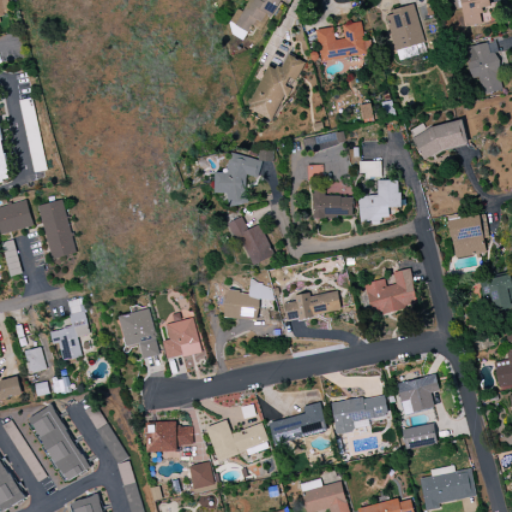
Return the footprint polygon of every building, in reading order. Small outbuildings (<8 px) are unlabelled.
[(9,8),(7,0),(0,0),(0,19),(5,19),(3,10),(9,8)] [(279,0),(249,0),(243,12),(239,10),(228,30),(244,39),(252,27),(261,32),(279,0)] [(460,0),(464,28),(482,25),(479,10),(491,8),(490,0),(460,0)] [(385,13),(394,51),(424,44),(415,6),(385,13)] [(316,30),(321,62),(367,56),(362,22),(342,25),(344,39),(335,41),(333,27),(316,30)] [(503,91),(495,53),(498,52),(495,42),(464,48),(471,79),(478,78),(481,95),(503,91)] [(269,65),(247,108),(273,122),(303,63),(288,55),(280,71),(269,65)] [(359,106),(363,122),(373,119),(370,104),(359,106)] [(434,126),(411,139),(423,161),(441,151),(467,145),(462,120),(434,126)] [(302,140),(305,152),(345,144),(342,132),(302,140)] [(0,181),(8,180),(0,134),(0,181)] [(231,153),(227,166),(227,173),(215,173),(215,193),(228,193),(228,205),(245,205),(245,177),(246,176),(257,179),(262,162),(273,162),(273,151),(257,151),(257,161),(231,153)] [(323,181),(322,166),(306,166),(307,181),(323,181)] [(399,180),(377,181),(377,196),(359,197),(360,221),(389,220),(388,208),(399,208),(399,180)] [(314,217),(352,218),(352,197),(325,197),(325,191),(314,191),(314,217)] [(38,206),(51,260),(76,254),(62,200),(38,206)] [(33,226),(26,201),(0,207),(0,232),(1,235),(33,226)] [(448,220),(454,258),(485,254),(480,216),(448,220)] [(247,230),(242,218),(232,222),(250,267),(273,258),(261,225),(247,230)] [(392,273),(395,285),(385,287),(383,280),(365,284),(372,316),(418,306),(410,269),(392,273)] [(484,294),(491,293),(494,311),(511,308),(511,275),(482,280),(484,294)] [(259,300),(272,301),(273,286),(249,284),(249,293),(226,291),(225,319),(258,321),(259,300)] [(309,296),(309,294),(294,296),(295,302),(284,304),(287,322),(341,313),(338,292),(309,296)] [(50,332),(53,345),(59,344),(62,361),(81,357),(78,337),(88,335),(82,299),(67,302),(72,328),(50,332)] [(119,317),(126,348),(139,345),(143,360),(159,356),(149,309),(119,317)] [(193,318),(181,321),(179,314),(174,315),(176,322),(166,325),(169,340),(162,342),(167,360),(201,352),(193,318)] [(498,388),(511,385),(511,332),(507,333),(509,350),(506,351),(507,360),(493,363),(498,388)] [(46,370),(40,347),(24,352),(30,374),(46,370)] [(397,384),(403,415),(434,409),(431,393),(438,392),(435,376),(397,384)] [(0,400),(21,396),(18,377),(0,380),(0,400)] [(55,395),(71,392),(68,377),(52,381),(55,395)] [(331,404),(336,435),(355,432),(353,422),(388,416),(384,395),(331,404)] [(305,415),(269,423),(274,445),(326,433),(319,403),(303,407),(305,415)] [(28,419),(64,483),(89,470),(52,405),(28,419)] [(45,479),(13,420),(4,425),(35,483),(45,479)] [(261,424),(231,434),(226,421),(206,427),(218,462),(247,452),(248,455),(269,449),(261,424)] [(437,444),(433,424),(402,430),(406,450),(437,444)] [(129,459),(107,425),(97,432),(118,466),(129,459)] [(0,511),(21,502),(0,458),(0,511)] [(214,491),(211,463),(190,465),(193,493),(214,491)] [(420,479),(425,511),(440,509),(439,504),(476,498),(471,470),(455,472),(454,466),(430,470),(431,477),(420,479)] [(143,511),(135,479),(128,480),(129,484),(123,486),(129,511),(143,511)] [(306,511),(319,511),(329,510),(329,511),(348,511),(341,482),(319,487),(318,480),(300,485),(306,511)] [(102,511),(98,495),(72,503),(74,511),(102,511)] [(413,511),(411,500),(399,503),(397,499),(358,509),(358,511),(413,511)]
